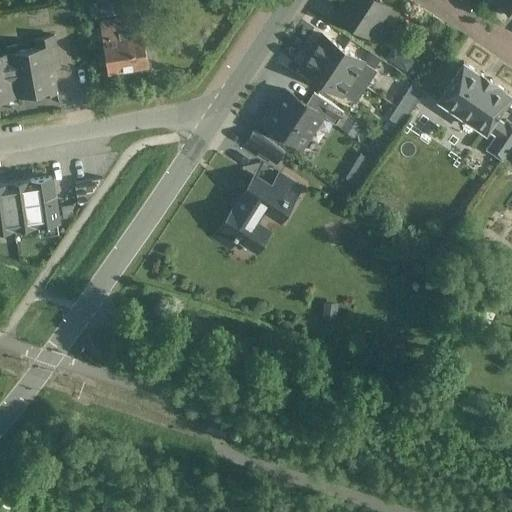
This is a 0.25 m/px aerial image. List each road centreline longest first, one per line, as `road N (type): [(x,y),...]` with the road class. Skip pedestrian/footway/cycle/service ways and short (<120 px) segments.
road 1 (residential): [(511,448),(86,310)]
road 2 (residential): [(211,123),(86,310)]
road 3 (residential): [(211,123),(191,119),(0,151)]
road 4 (residential): [(298,0),(211,123)]
road 5 (unclassified): [(0,421),(86,310)]
